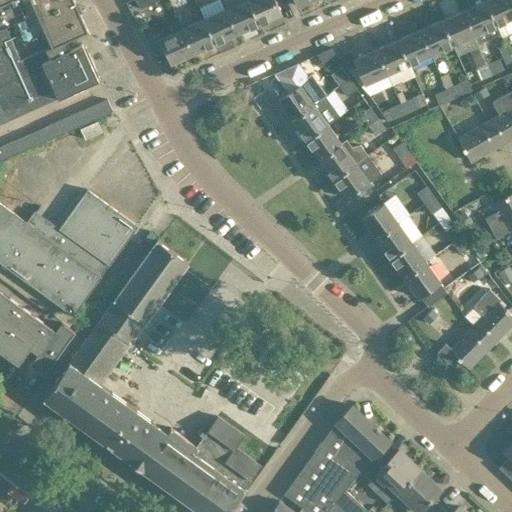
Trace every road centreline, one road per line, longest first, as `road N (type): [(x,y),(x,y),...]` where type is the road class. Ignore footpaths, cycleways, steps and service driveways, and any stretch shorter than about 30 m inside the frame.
road 1 (residential): [(366,370),(372,344),(365,326),(216,186),(162,103)]
road 2 (residential): [(162,103),(395,0)]
road 3 (residential): [(253,511),(366,370)]
road 4 (residential): [(112,511),(0,429)]
